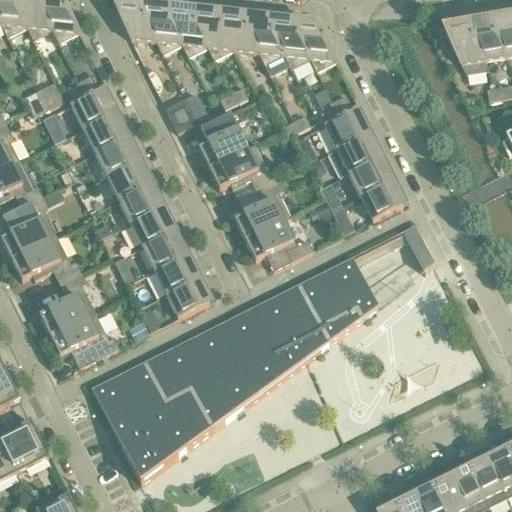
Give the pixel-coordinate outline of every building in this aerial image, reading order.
[(28,33),(11,0),(0,0),(0,25),(2,30),(1,31),(8,43),(27,34),(28,33)] [(53,36),(36,1),(30,0),(11,0),(28,33),(27,34),(33,46),(52,36),(53,36)] [(62,3),(61,3),(36,1),(53,36),(52,36),(59,49),(78,39),(79,39),(80,39),(62,3)] [(113,9),(113,10),(131,46),(156,48),(157,48),(139,12),(136,12),(113,9)] [(166,15),(139,12),(157,48),(156,48),(163,61),(182,51),(183,51),(166,15)] [(191,18),(166,15),(183,51),(182,51),(188,63),(207,54),(208,53),(191,18)] [(217,21),(191,18),(208,53),(207,54),(214,66),(233,57),(234,57),(217,21)] [(242,24),(217,21),(234,57),(259,60),(260,60),(242,24)] [(507,63),(511,61),(511,25),(511,23),(489,27),(507,63)] [(268,27),(242,24),(260,60),(259,60),(265,72),(269,81),(289,71),(284,62),(285,62),(268,27)] [(294,30),(268,27),(285,62),(284,62),(289,71),(291,75),(310,65),(311,65),(294,30)] [(484,67),(507,63),(489,27),(466,31),(484,67)] [(319,32),(294,30),(311,65),(310,65),(316,78),(335,68),(337,69),(338,68),(319,32)] [(489,76),(484,67),(466,31),(443,35),(466,80),(489,76)] [(84,97),(96,91),(90,81),(79,87),(84,97)] [(40,106),(45,117),(65,107),(55,87),(36,97),(40,106)] [(72,103),(84,97),(79,87),(67,93),(72,103)] [(501,104),(511,102),(511,90),(499,93),(501,104)] [(236,109),(248,103),(242,93),(231,99),(236,109)] [(488,106),(501,104),(499,93),(486,95),(488,106)] [(83,134),(114,119),(102,95),(71,110),(83,134)] [(34,122),(45,117),(40,106),(36,97),(22,104),(28,112),(34,122)] [(209,123),(204,112),(197,98),(185,104),(198,129),(209,123)] [(224,115),(236,109),(231,99),(219,105),(224,115)] [(337,118),(349,112),(344,102),(332,107),(337,118)] [(178,138),(198,129),(185,104),(166,114),(178,138)] [(326,124),(337,118),(332,107),(321,113),(326,124)] [(219,124),(196,136),(197,137),(202,135),(207,144),(209,149),(199,154),(209,174),(248,155),(247,154),(235,130),(247,124),(241,113),(219,124)] [(337,155),(368,139),(356,115),(324,131),(337,155)] [(95,158),(126,143),(114,119),(83,134),(95,158)] [(299,137),(310,131),(305,121),(293,127),(299,137)] [(0,176),(12,170),(19,167),(10,147),(14,145),(5,126),(0,128),(0,176)] [(287,143),(299,137),(293,127),(282,133),(287,143)] [(507,144),(502,147),(510,161),(511,159),(511,131),(507,134),(510,139),(506,140),(507,144)] [(368,139),(337,155),(328,160),(340,183),(348,179),(380,163),(368,139)] [(298,147),(297,147),(301,156),(302,156),(311,151),(307,142),(298,147)] [(107,182),(138,166),(126,143),(95,158),(107,182)] [(248,155),(209,174),(219,195),(230,190),(232,195),(250,185),(255,195),(277,185),(272,174),(267,177),(254,151),(247,154),(248,155)] [(360,202),(391,187),(380,163),(348,179),(360,202)] [(119,205),(150,190),(138,166),(107,182),(119,205)] [(12,170),(0,176),(0,208),(15,201),(21,213),(43,202),(38,192),(34,194),(19,167),(12,170)] [(287,179),(282,169),(272,174),(277,185),(287,179)] [(245,220),(235,225),(245,246),(284,226),(284,227),(291,224),(279,199),(283,196),(277,185),(255,195),(261,206),(242,215),(245,220)] [(372,227),(403,211),(391,187),(360,202),(372,227)] [(131,229),(162,213),(150,190),(119,205),(131,229)] [(12,240),(1,245),(12,265),(57,242),(47,222),(43,215),(48,213),(43,202),(21,213),(3,222),(9,235),(12,240)] [(142,253),(174,237),(162,213),(131,229),(142,253)] [(284,226),(245,246),(255,266),(265,261),(268,266),(273,276),(291,267),(313,256),(308,246),(296,252),(294,247),(284,227),(284,226)] [(424,279),(434,272),(415,233),(404,239),(424,279)] [(154,276),(185,261),(174,237),(142,253),(154,276)] [(57,242),(12,265),(22,286),(32,281),(35,286),(43,281),(47,289),(49,294),(59,289),(81,278),(76,268),(71,270),(57,242)] [(166,300),(197,284),(185,261),(154,276),(166,300)] [(140,490),(378,314),(353,264),(93,395),(140,490)] [(50,315),(39,321),(50,341),(95,318),(82,291),(86,289),(81,278),(59,289),(66,301),(47,311),(50,315)] [(178,324),(209,308),(197,284),(166,300),(178,324)] [(95,318),(50,341),(60,362),(70,357),(73,361),(79,374),(97,365),(119,354),(114,343),(109,345),(95,318)] [(0,413),(20,404),(1,367),(0,367),(0,413)] [(0,445),(16,479),(49,462),(30,425),(0,439),(0,445)] [(0,487),(16,479),(0,445),(0,487)] [(511,501),(511,468),(506,456),(505,454),(486,463),(502,495),(501,496),(506,504),(511,501)] [(502,495),(486,463),(468,473),(469,475),(484,504),(485,504),(489,511),(490,511),(506,504),(501,496),(502,495)] [(484,504),(469,475),(468,473),(450,482),(465,511),(489,511),(485,504),(484,504)] [(442,511),(465,511),(450,482),(432,491),(433,493),(442,511)] [(442,511),(433,493),(432,491),(413,500),(419,511),(442,511)] [(74,511),(68,499),(41,511),(74,511)] [(396,511),(419,511),(413,500),(395,509),(396,511)]
